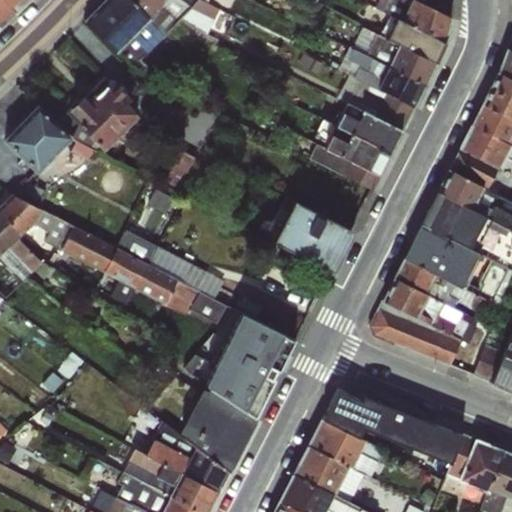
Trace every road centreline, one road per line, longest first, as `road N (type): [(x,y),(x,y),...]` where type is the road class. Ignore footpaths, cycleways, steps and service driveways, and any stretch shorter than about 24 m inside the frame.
road 1 (residential): [(321,347),(477,24),(477,0)]
road 2 (residential): [(321,347),(511,419)]
road 3 (residential): [(232,511),(321,347)]
